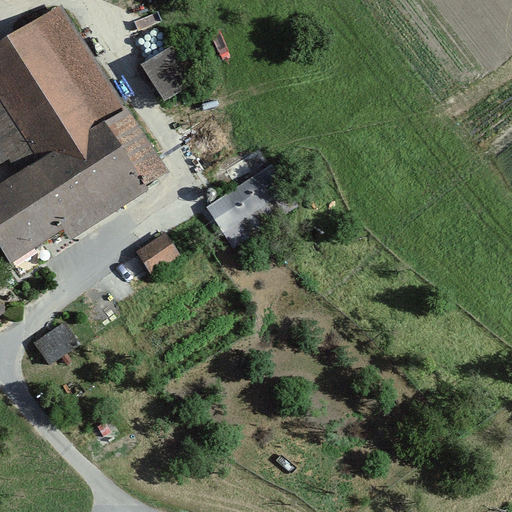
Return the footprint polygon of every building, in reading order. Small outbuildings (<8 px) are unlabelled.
[(21,176),(0,188),(0,249),(10,265),(62,232),(69,242),(145,193),(143,189),(167,173),(59,8),(0,45),(0,165),(10,159),(21,176)] [(175,48),(142,69),(164,103),(197,82),(175,48)] [(233,249),(296,207),(269,168),(206,209),(233,249)] [(150,276),(178,257),(163,235),(135,254),(150,276)] [(49,366),(80,345),(64,323),(33,344),(49,366)]
